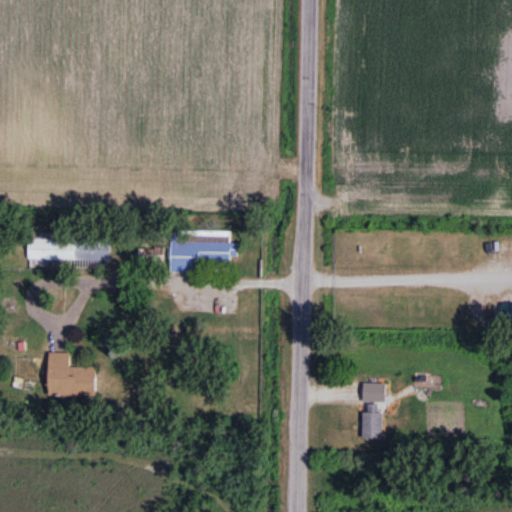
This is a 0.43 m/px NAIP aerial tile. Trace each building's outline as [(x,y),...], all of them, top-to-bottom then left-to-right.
[(30,232),(30,261),(112,263),(112,234),(30,232)] [(172,268),(239,269),(239,243),(232,243),(232,235),(173,233),(172,268)] [(97,368),(72,368),(72,353),(50,353),(50,398),(97,398),(97,368)] [(382,403),(382,387),(365,387),(365,403),(382,403)] [(365,440),(383,440),(383,406),(365,406),(365,440)]
